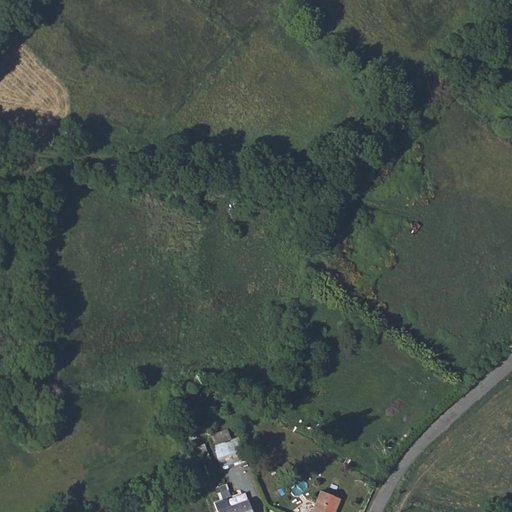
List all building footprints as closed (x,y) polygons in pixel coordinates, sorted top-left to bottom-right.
[(319,286),(310,284),(307,297),(317,299),(319,286)] [(234,461),(226,438),(213,443),(221,466),(234,461)] [(337,511),(342,499),(321,491),(313,511),(337,511)] [(230,504),(246,500),(245,493),(229,496),(230,504)] [(249,511),(246,503),(220,511),(249,511)]
